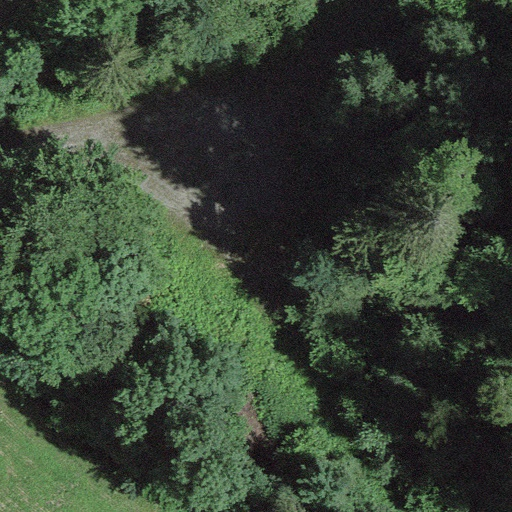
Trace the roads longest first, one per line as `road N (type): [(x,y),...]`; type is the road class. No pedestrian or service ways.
road 1 (track): [(243,146),(332,380),(396,481),(434,511)]
road 2 (track): [(0,169),(243,146)]
